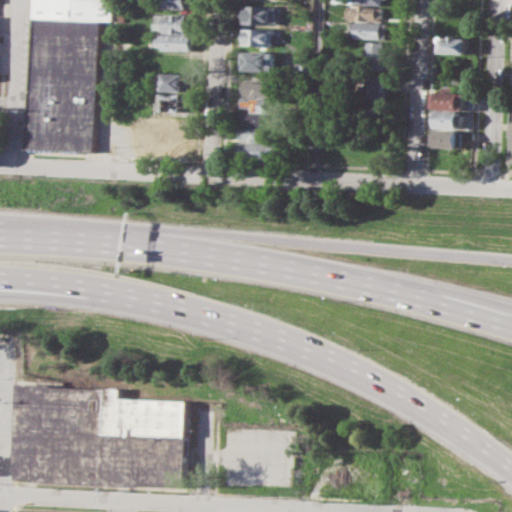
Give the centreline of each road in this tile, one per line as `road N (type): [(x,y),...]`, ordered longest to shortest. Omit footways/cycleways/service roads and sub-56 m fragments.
road 1 (motorway): [(0,278),(126,294),(292,342),(425,405),(511,465)]
road 2 (residential): [(0,163),(511,188)]
road 3 (residential): [(0,495),(407,511)]
road 4 (motorway): [(511,259),(272,239),(161,243)]
road 5 (motorway): [(502,321),(161,243)]
road 6 (residential): [(499,0),(491,187)]
road 7 (residential): [(416,182),(423,0)]
road 8 (residential): [(223,0),(215,173)]
road 9 (residential): [(14,340),(2,511)]
road 10 (residential): [(21,0),(16,164)]
road 11 (motorway): [(161,243),(0,230)]
